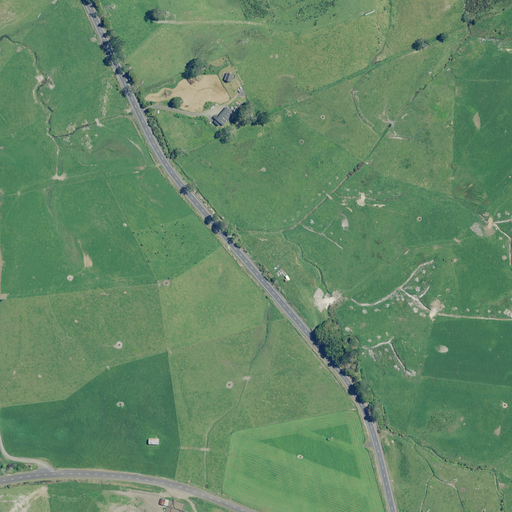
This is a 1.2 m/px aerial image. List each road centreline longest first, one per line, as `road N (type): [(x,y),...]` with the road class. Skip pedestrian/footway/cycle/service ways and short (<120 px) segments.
road 1 (tertiary): [(86,0),(170,171),(353,390),(392,511)]
road 2 (secondary): [(246,511),(119,476),(0,481)]
